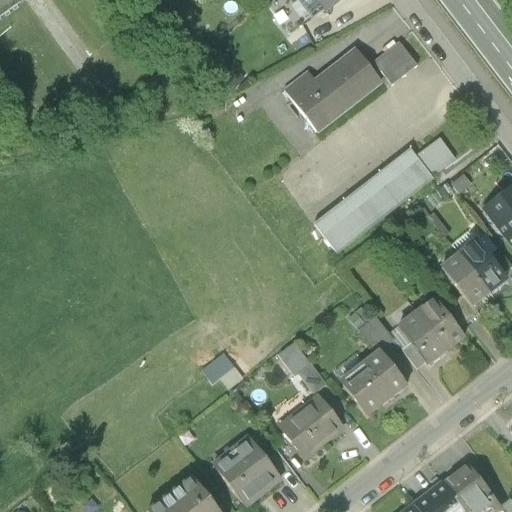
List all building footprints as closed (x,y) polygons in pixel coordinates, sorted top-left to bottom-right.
[(324,12),(314,0),(294,0),(311,22),(324,12)] [(342,0),(314,0),(324,12),(325,13),(342,0)] [(416,68),(399,46),(373,66),(391,88),(416,68)] [(356,53),(315,85),(307,75),(283,93),(315,134),(379,84),(356,53)] [(438,141),(415,159),(431,180),(454,161),(438,141)] [(432,182),(431,180),(415,159),(409,152),(313,227),(336,257),(432,182)] [(511,189),(483,212),(511,248),(511,189)] [(487,259),(476,244),(458,258),(487,295),(504,282),(502,278),(487,259)] [(511,270),(496,251),(487,259),(502,278),(511,270)] [(458,258),(458,257),(440,271),(462,298),(470,309),(471,308),(488,295),(487,295),(458,258)] [(462,298),(452,305),(452,306),(467,325),(478,317),(471,308),(470,309),(462,298)] [(442,314),(434,302),(416,316),(445,353),(463,339),(457,333),(442,314)] [(467,325),(452,306),(442,314),(457,333),(467,325)] [(445,353),(416,316),(399,329),(412,345),(426,364),(428,367),(445,353)] [(389,338),(375,320),(358,333),(372,351),(389,338)] [(426,364),(412,345),(401,353),(416,372),(426,364)] [(405,389),(378,354),(362,367),(365,371),(343,388),(365,416),(389,398),(391,401),(405,389)] [(314,397),(326,388),(310,367),(299,376),(314,397)] [(317,400),(279,429),(304,461),(341,431),(317,400)] [(280,481),(249,440),(212,469),(244,510),(280,481)] [(498,511),(465,468),(442,486),(461,511),(498,511)] [(215,511),(191,481),(150,511),(215,511)] [(461,511),(442,486),(413,508),(415,511),(461,511)] [(511,511),(511,506),(509,502),(499,510),(500,511),(511,511)]
